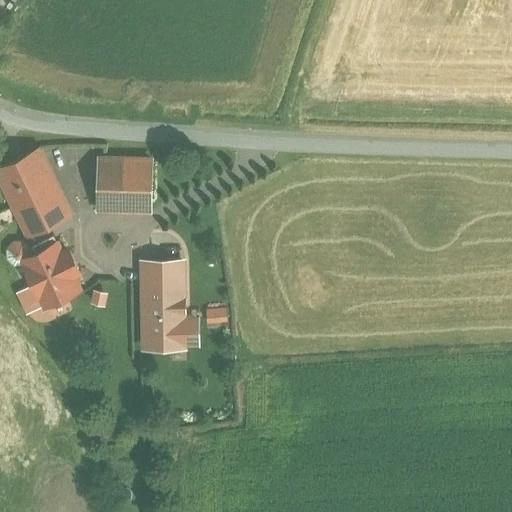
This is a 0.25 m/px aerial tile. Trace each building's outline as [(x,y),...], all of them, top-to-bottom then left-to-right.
[(71,212),(41,148),(39,149),(39,150),(0,168),(0,173),(29,233),(71,212)] [(155,151),(102,148),(98,208),(154,209),(155,176),(155,151)] [(34,245),(37,251),(57,241),(54,235),(34,245)] [(24,240),(14,241),(9,248),(9,257),(16,263),(25,262),(23,258),(31,254),(32,247),(24,240)] [(37,251),(31,254),(23,258),(25,262),(35,283),(44,302),(46,305),(82,287),(81,286),(80,287),(74,274),(79,272),(80,269),(71,250),(68,249),(64,251),(59,240),(57,241),(37,251)] [(144,260),(145,269),(182,269),(182,259),(144,260)] [(145,269),(144,269),(145,347),(185,346),(185,340),(184,320),(183,269),(182,269),(145,269)] [(44,302),(35,283),(19,291),(28,310),(44,302)] [(228,309),(207,311),(208,321),(229,319),(228,309)] [(197,320),(184,320),(185,340),(198,340),(197,320)]
